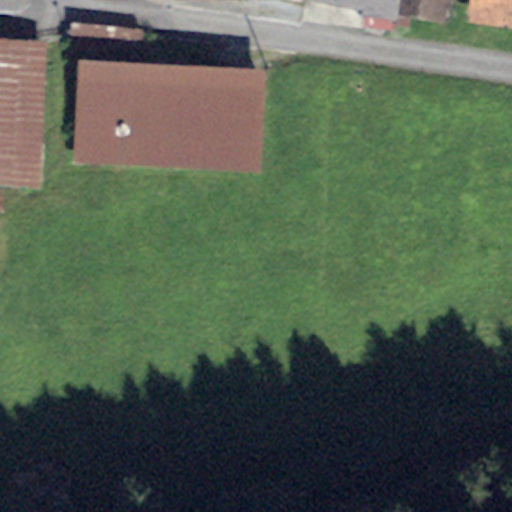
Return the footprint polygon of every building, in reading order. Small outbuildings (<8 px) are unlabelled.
[(371,0),(368,16),(389,20),(391,0),(371,0)] [(408,27),(411,11),(439,16),(441,0),(398,0),(394,25),(408,27)] [(511,23),(511,0),(481,0),(479,19),(511,23)] [(71,27),(69,58),(138,63),(141,32),(71,27)] [(0,183),(30,186),(34,47),(0,51),(0,183)] [(82,73),(77,159),(257,168),(262,83),(82,73)]
